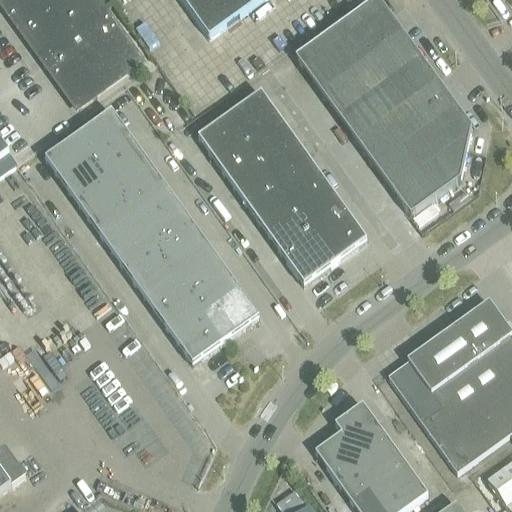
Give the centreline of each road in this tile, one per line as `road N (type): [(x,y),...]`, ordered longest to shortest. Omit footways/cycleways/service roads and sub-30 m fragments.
road 1 (unclassified): [(511,212),(362,320),(307,370),(233,511)]
road 2 (unknown): [(0,391),(61,468),(165,502)]
road 3 (unclassified): [(441,0),(511,98)]
